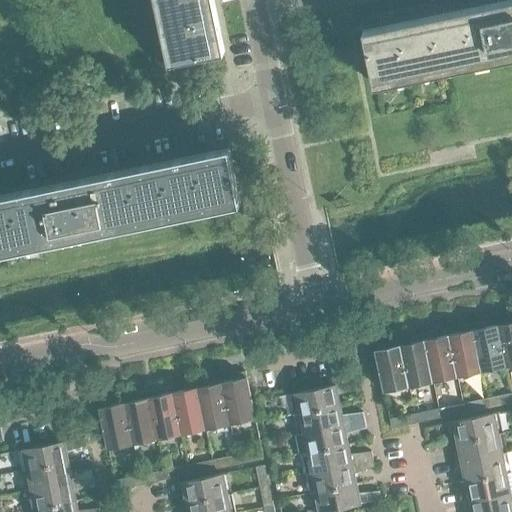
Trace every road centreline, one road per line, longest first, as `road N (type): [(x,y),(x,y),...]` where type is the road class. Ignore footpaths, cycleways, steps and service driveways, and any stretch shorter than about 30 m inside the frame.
road 1 (residential): [(0,361),(318,307)]
road 2 (residential): [(0,156),(275,98)]
road 3 (residential): [(318,307),(275,98)]
road 4 (residential): [(318,307),(511,263)]
